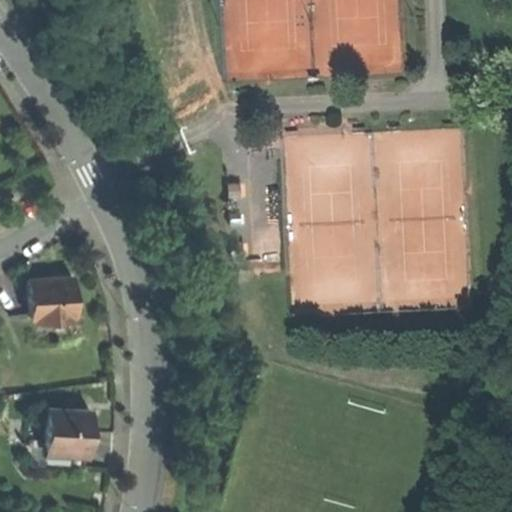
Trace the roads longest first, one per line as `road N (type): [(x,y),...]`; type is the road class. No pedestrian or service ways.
road 1 (track): [(88,175),(240,115),(443,101),(441,0)]
road 2 (residential): [(100,197),(139,308),(144,347),(135,511)]
road 3 (residential): [(0,30),(33,73),(100,197)]
